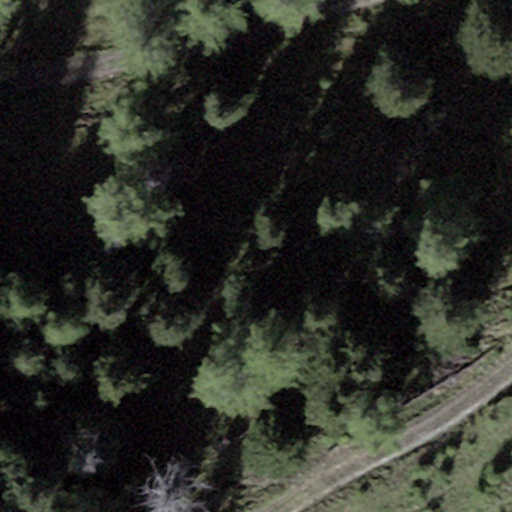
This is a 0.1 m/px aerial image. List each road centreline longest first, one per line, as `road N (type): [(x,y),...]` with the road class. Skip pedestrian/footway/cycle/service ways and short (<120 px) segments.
road 1 (track): [(511,354),(429,424),(284,511)]
road 2 (track): [(0,46),(66,40),(203,0)]
